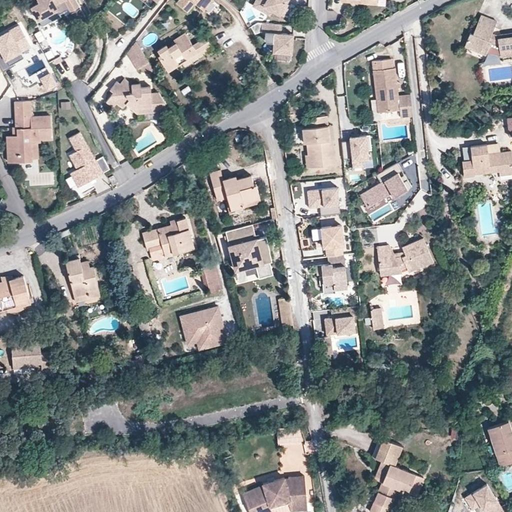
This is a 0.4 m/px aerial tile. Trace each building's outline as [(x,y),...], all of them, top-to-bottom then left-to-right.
[(79,7),(75,0),(38,0),(30,5),(38,19),(57,9),(59,12),(68,7),(70,12),(79,7)] [(210,0),(175,0),(187,9),(194,1),(203,9),(210,0)] [(285,1),(286,0),(254,0),(252,3),(270,13),(273,8),(283,14),(289,3),(285,1)] [(41,24),(60,14),(59,12),(57,9),(38,19),(41,24)] [(511,33),(498,35),(492,33),(497,22),(491,19),(488,20),(488,21),(480,18),(473,34),(470,33),(465,46),(486,54),(487,53),(501,55),(501,56),(511,54),(511,33)] [(292,52),(293,32),(280,31),(281,23),(259,21),(251,25),(255,33),(261,30),(265,30),(265,36),(266,40),(273,40),(272,50),(292,52)] [(0,70),(14,63),(12,61),(23,56),(20,51),(31,46),(19,22),(10,27),(10,26),(0,30),(0,70)] [(186,58),(211,42),(206,34),(192,43),(184,31),(173,38),(175,41),(167,46),(166,43),(157,49),(160,53),(158,55),(168,70),(178,63),(176,59),(183,54),(186,58)] [(149,60),(135,39),(126,51),(137,68),(139,66),(149,60)] [(181,67),(213,46),(211,42),(186,58),(183,54),(176,59),(178,63),(181,67)] [(62,59),(59,54),(51,58),(53,63),(62,59)] [(413,115),(411,96),(398,96),(397,88),(396,83),(395,67),(391,66),(391,59),(379,60),(380,69),(374,70),(378,112),(399,110),(399,116),(413,115)] [(153,68),(149,60),(139,66),(142,70),(149,71),(153,68)] [(164,99),(158,90),(150,91),(150,84),(140,85),(139,81),(128,82),(128,79),(124,76),(119,81),(116,79),(110,87),(113,90),(106,99),(113,105),(116,101),(122,106),(126,101),(129,97),(131,98),(133,99),(135,99),(136,111),(164,109),(164,99)] [(136,111),(135,99),(133,99),(131,98),(129,97),(126,101),(136,111)] [(50,136),(49,114),(31,114),(30,98),(14,99),(15,125),(17,125),(17,134),(13,134),(7,134),(7,146),(18,146),(19,159),(31,158),(31,156),(30,140),(36,140),(39,140),(39,137),(50,136)] [(330,140),(327,115),(305,118),(306,128),(303,128),(304,142),(307,142),(310,167),(336,164),(335,155),(333,156),(332,147),(334,147),(334,139),(330,140)] [(171,129),(165,119),(158,124),(164,133),(171,129)] [(167,137),(174,133),(171,129),(164,133),(167,137)] [(94,158),(79,130),(69,136),(76,149),(70,152),(77,166),(71,170),(78,184),(95,175),(88,162),(94,158)] [(370,136),(349,138),(350,141),(351,158),(353,170),(373,167),(370,136)] [(351,158),(350,141),(342,142),(343,159),(351,158)] [(500,151),(499,143),(487,144),(488,153),(500,151)] [(511,173),(511,153),(511,150),(500,151),(488,153),(487,144),(471,146),(472,159),(464,160),(462,160),(464,176),(475,175),(475,173),(500,170),(500,175),(511,173)] [(19,159),(18,146),(7,146),(8,160),(19,159)] [(472,159),(471,146),(463,147),(464,160),(472,159)] [(101,155),(94,158),(101,171),(108,168),(101,155)] [(88,162),(95,175),(101,171),(94,158),(88,162)] [(129,160),(122,163),(126,171),(133,168),(129,160)] [(400,161),(377,174),(381,181),(361,193),(368,207),(394,192),(397,198),(412,189),(413,184),(409,178),(405,180),(399,172),(404,169),(400,161)] [(228,201),(229,201),(243,198),(244,203),(261,199),(257,186),(255,186),(253,177),(243,180),(232,182),(231,178),(231,177),(225,179),(222,169),(211,172),(218,200),(228,198),(228,201)] [(90,178),(96,193),(110,188),(104,173),(90,178)] [(309,208),(320,207),(340,206),(338,188),(307,191),(309,208)] [(243,198),(229,201),(232,214),(246,210),(244,203),(243,198)] [(340,213),(340,206),(320,207),(321,215),(340,213)] [(194,246),(185,216),(177,218),(178,221),(170,223),(142,231),(146,247),(162,243),(165,254),(194,246)] [(256,235),(253,224),(249,225),(253,239),(260,237),(259,234),(256,235)] [(343,244),(341,224),(321,227),(324,247),(326,246),(327,256),(342,254),(341,244),(343,244)] [(272,260),(266,236),(260,237),(253,239),(249,225),(226,231),(236,270),(270,261),(272,260)] [(433,261),(423,238),(402,247),(406,255),(404,256),(395,257),(394,251),(389,245),(377,246),(381,275),(402,272),(401,268),(406,266),(409,272),(433,261)] [(348,288),(344,254),(342,254),(327,256),(328,264),(316,265),(317,274),(322,273),(324,291),(348,288)] [(99,292),(92,264),(89,265),(87,258),(80,260),(78,255),(65,258),(73,294),(88,290),(89,295),(99,292)] [(273,274),(270,261),(236,270),(239,282),(248,280),(247,275),(258,272),(259,278),(273,274)] [(220,287),(213,262),(202,265),(209,290),(220,287)] [(30,299),(22,273),(11,276),(1,279),(0,279),(0,307),(6,306),(6,308),(17,308),(26,303),(26,300),(30,299)] [(293,324),(289,297),(279,299),(283,326),(293,324)] [(226,340),(217,304),(180,314),(187,342),(197,339),(214,335),(216,342),(226,340)] [(355,330),(353,315),(357,315),(355,305),(331,309),(332,317),(325,318),(327,334),(355,330)] [(370,309),(373,329),(384,327),(381,308),(370,309)] [(151,333),(147,317),(139,319),(143,335),(151,333)] [(356,336),(355,330),(327,334),(327,336),(331,336),(331,338),(336,337),(336,338),(356,336)] [(216,342),(214,335),(197,339),(199,347),(216,342)] [(333,358),(331,338),(331,336),(327,336),(322,337),(324,359),(333,358)] [(49,365),(48,349),(40,349),(39,337),(10,340),(12,362),(33,360),(40,360),(41,365),(49,365)] [(511,431),(508,421),(489,427),(501,466),(511,462),(511,431)] [(300,442),(299,426),(278,427),(279,443),(300,442)] [(394,438),(381,433),(372,456),(375,458),(383,438),(393,442),(394,438)] [(424,477),(395,466),(403,446),(393,442),(383,438),(375,458),(383,460),(378,472),(386,475),(383,482),(382,481),(370,511),(372,511),(388,511),(398,488),(416,495),(424,477)] [(383,482),(386,475),(378,472),(375,479),(382,481),(383,482)] [(307,506),(304,473),(284,474),(262,480),(262,482),(242,491),(250,511),(270,511),(272,511),(270,505),(288,500),(290,508),(307,506)] [(504,511),(487,483),(465,497),(473,509),(478,506),(480,504),(485,511),(504,511)] [(416,495),(398,488),(388,511),(392,511),(400,493),(414,498),(416,495)] [(290,508),(288,500),(270,505),(272,511),(280,511),(291,509),(290,508)]
